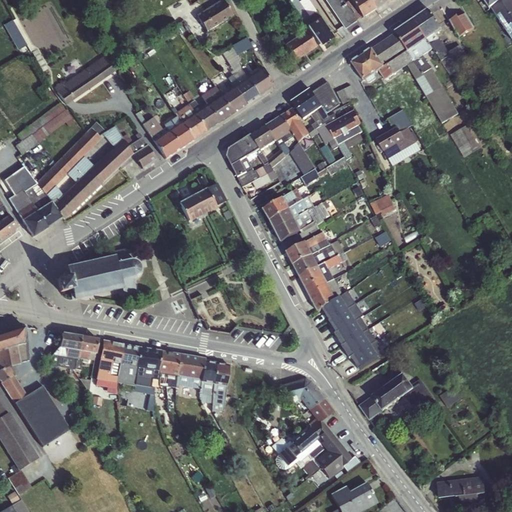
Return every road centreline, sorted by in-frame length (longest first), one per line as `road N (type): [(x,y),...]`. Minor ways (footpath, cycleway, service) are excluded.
road 1 (tertiary): [(40,314),(318,364)]
road 2 (tertiary): [(318,364),(207,145)]
road 3 (tertiary): [(207,145),(39,255)]
road 4 (tertiary): [(422,511),(318,364)]
road 5 (tertiary): [(424,0),(284,94)]
